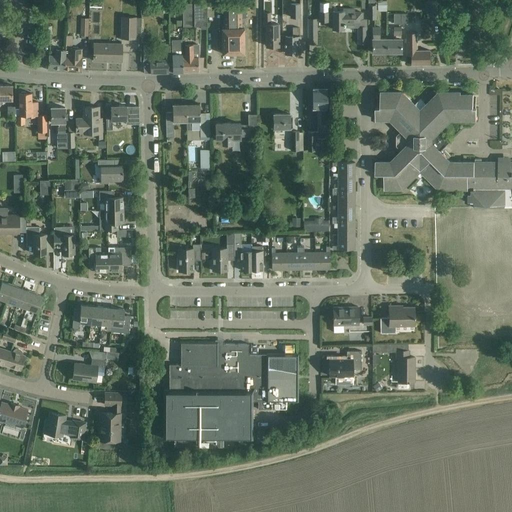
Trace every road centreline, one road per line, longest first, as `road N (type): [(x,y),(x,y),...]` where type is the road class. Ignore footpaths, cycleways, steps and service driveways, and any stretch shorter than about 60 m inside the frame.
road 1 (track): [(0,478),(191,476),(511,397)]
road 2 (tertiary): [(364,77),(146,84)]
road 3 (residential): [(153,293),(146,84)]
road 4 (residential): [(272,420),(307,418),(313,410),(313,292)]
road 5 (residential): [(313,292),(153,293)]
road 6 (residential): [(438,380),(429,364),(425,293),(366,289)]
road 7 (tertiary): [(146,84),(0,72)]
road 8 (residential): [(365,212),(364,77)]
